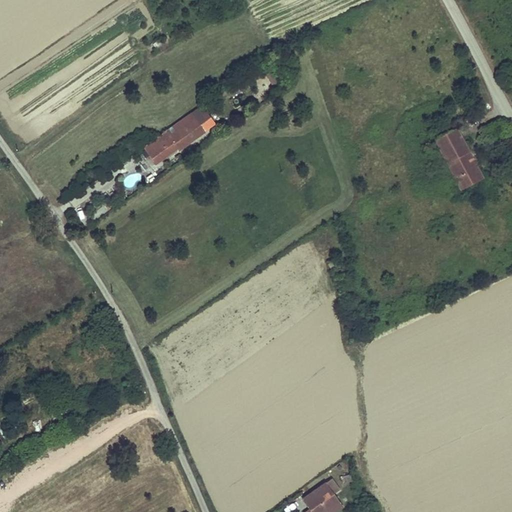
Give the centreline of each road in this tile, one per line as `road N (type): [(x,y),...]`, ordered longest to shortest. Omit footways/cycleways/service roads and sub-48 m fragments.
road 1 (unclassified): [(206,511),(120,319),(0,139)]
road 2 (unknown): [(159,402),(0,499)]
road 3 (unclassified): [(511,123),(445,0)]
